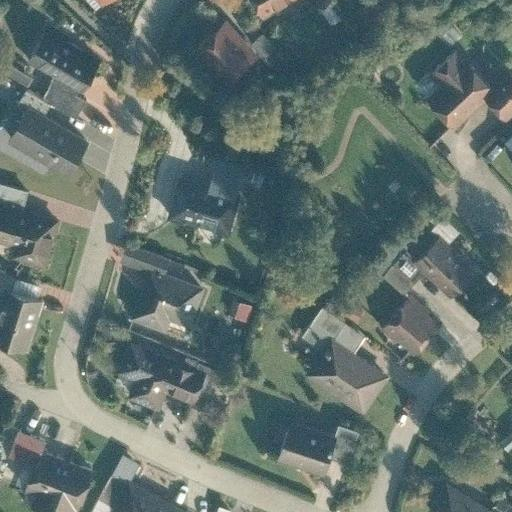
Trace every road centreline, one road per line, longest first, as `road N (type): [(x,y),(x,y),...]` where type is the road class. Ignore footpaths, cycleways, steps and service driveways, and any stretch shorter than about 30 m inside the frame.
road 1 (residential): [(291,511),(146,449),(74,395),(75,356),(144,58),(172,0)]
road 2 (residential): [(386,511),(420,403),(448,368),(511,316)]
